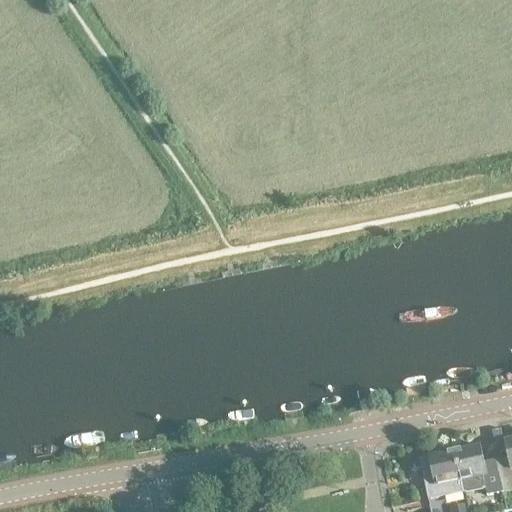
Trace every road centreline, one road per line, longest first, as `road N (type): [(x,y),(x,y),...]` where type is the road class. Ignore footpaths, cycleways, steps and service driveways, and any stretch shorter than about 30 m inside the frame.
road 1 (tertiary): [(151,471),(511,402)]
road 2 (tertiary): [(151,471),(0,499)]
